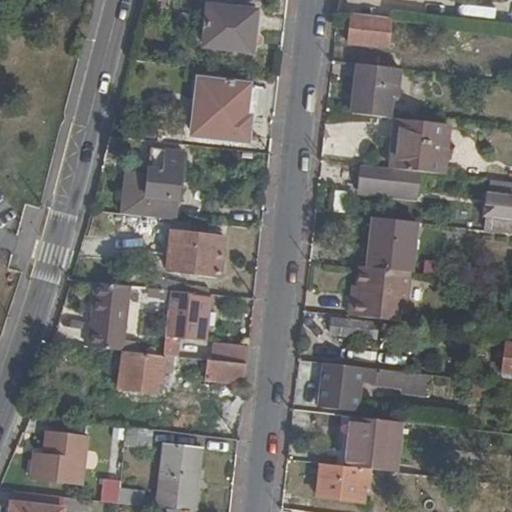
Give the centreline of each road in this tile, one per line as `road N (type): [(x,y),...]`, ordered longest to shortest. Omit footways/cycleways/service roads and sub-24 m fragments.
road 1 (residential): [(316,0),(255,511)]
road 2 (secondary): [(0,420),(120,0)]
